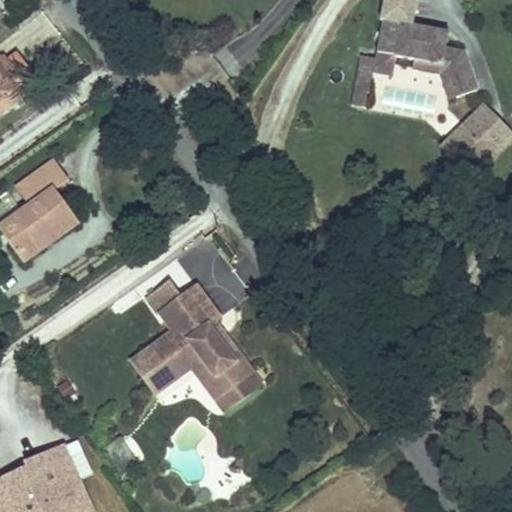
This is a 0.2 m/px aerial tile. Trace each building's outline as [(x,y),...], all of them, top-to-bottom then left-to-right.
[(376,28),(370,65),(387,68),(388,59),(408,63),(407,73),(433,78),(446,104),(473,90),(457,58),(439,55),(443,37),(427,35),(427,41),(419,39),(420,33),(410,31),(415,3),(398,0),(379,0),(374,27),(376,28)] [(0,113),(41,84),(17,52),(8,59),(4,56),(0,58),(0,113)] [(347,83),(366,85),(368,76),(370,65),(351,62),(347,83)] [(387,68),(370,65),(368,76),(385,80),(387,68)] [(342,111),(362,114),(366,85),(347,83),(342,111)] [(469,184),(511,140),(511,136),(481,105),(435,150),(469,184)] [(0,226),(0,235),(9,248),(9,247),(64,208),(52,190),(66,180),(53,160),(17,186),(30,206),(0,226)] [(9,247),(9,248),(21,265),(46,246),(41,241),(49,235),(53,241),(76,224),(64,208),(9,247)] [(41,241),(46,246),(53,241),(49,235),(41,241)] [(129,366),(152,398),(189,371),(194,367),(204,369),(223,395),(249,376),(212,325),(217,322),(194,290),(157,317),(170,335),(129,366)] [(194,367),(189,371),(223,418),(260,391),(249,376),(223,395),(204,369),(194,367)] [(119,475),(145,458),(129,433),(103,451),(119,475)] [(74,444),(61,450),(73,477),(87,471),(74,444)] [(25,472),(0,482),(0,497),(6,511),(88,511),(73,477),(61,450),(35,461),(39,470),(29,475),(27,471),(25,472)] [(29,475),(39,470),(35,461),(23,467),(25,472),(27,471),(29,475)]
